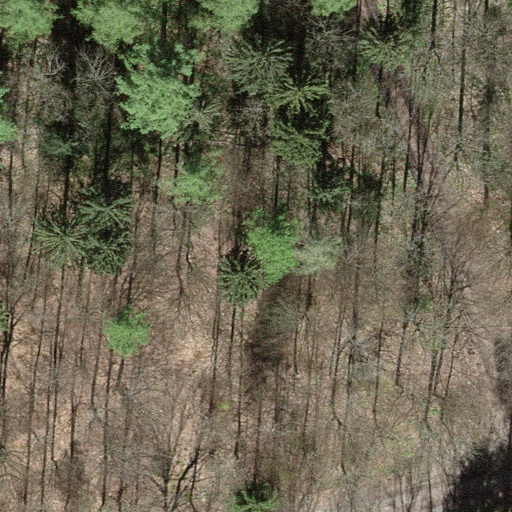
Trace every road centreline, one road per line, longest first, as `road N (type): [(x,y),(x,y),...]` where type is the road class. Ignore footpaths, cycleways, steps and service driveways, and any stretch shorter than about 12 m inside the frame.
road 1 (track): [(511,370),(361,0)]
road 2 (track): [(511,472),(324,511)]
